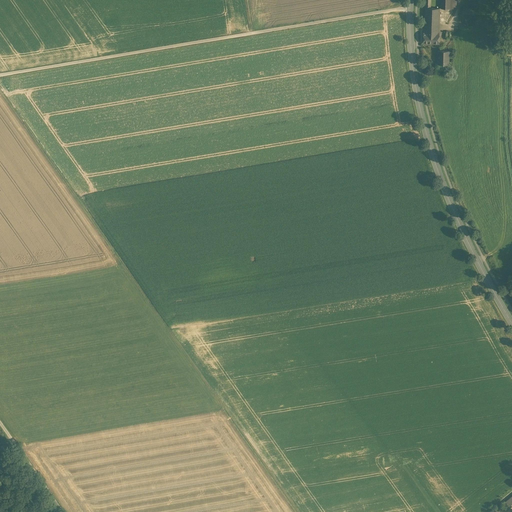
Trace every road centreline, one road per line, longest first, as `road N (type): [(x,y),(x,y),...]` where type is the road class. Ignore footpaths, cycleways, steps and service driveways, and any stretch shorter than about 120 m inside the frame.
road 1 (track): [(410,7),(0,76)]
road 2 (secondary): [(511,322),(434,162),(414,79),(410,0)]
